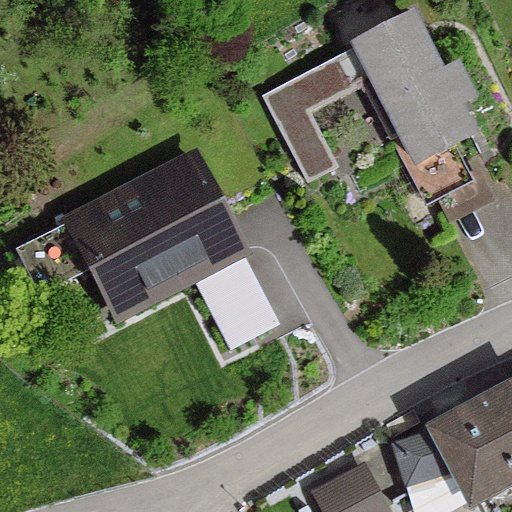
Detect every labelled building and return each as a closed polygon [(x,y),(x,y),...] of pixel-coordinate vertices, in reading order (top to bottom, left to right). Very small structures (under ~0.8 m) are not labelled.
[(353,49),(413,166),(467,138),(451,109),(467,100),(452,71),(436,79),(407,22),(353,49)] [(310,187),(338,173),(294,88),(266,102),(310,187)] [(115,318),(237,255),(190,164),(68,227),(115,318)] [(469,503),(511,479),(511,383),(511,384),(511,391),(433,434),(469,503)] [(332,511),(375,511),(377,511),(356,473),(321,492),(332,511)]
